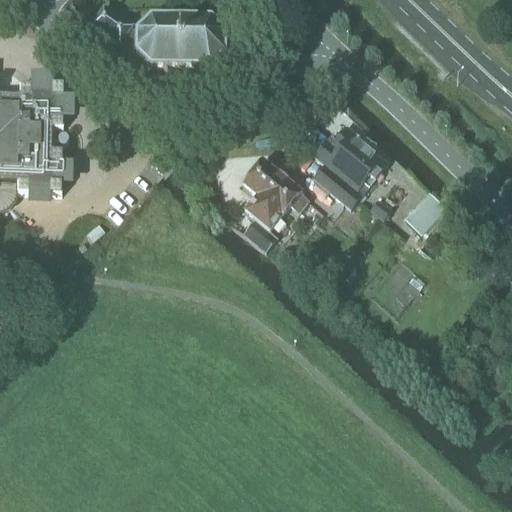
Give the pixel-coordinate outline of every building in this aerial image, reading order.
[(138,36),(133,33),(134,31),(105,11),(92,30),(122,50),(123,48),(136,57),(137,57),(151,72),(211,72),(226,58),(226,38),(211,23),(152,23),(138,36)] [(11,217),(12,215),(14,214),(14,213),(16,210),(18,207),(19,204),(19,199),(62,200),(62,158),(53,157),(53,134),(63,134),(64,92),(21,91),(21,101),(0,100),(0,221),(1,221),(5,220),(8,219),(11,217)] [(320,176),(313,185),(350,215),(358,207),(390,170),(363,147),(364,144),(348,131),(336,145),(332,141),(315,162),(325,170),(320,176)] [(299,220),(310,207),(302,200),(303,198),(264,166),(243,191),(257,202),(245,217),(256,226),(244,240),(267,258),(268,257),(279,244),(271,237),(291,213),(299,220)] [(428,197),(404,224),(421,240),(446,214),(440,208),(428,197)] [(393,216),(379,205),(370,216),(383,227),(393,216)] [(99,229),(87,239),(91,244),(93,246),(106,236),(99,229)]
